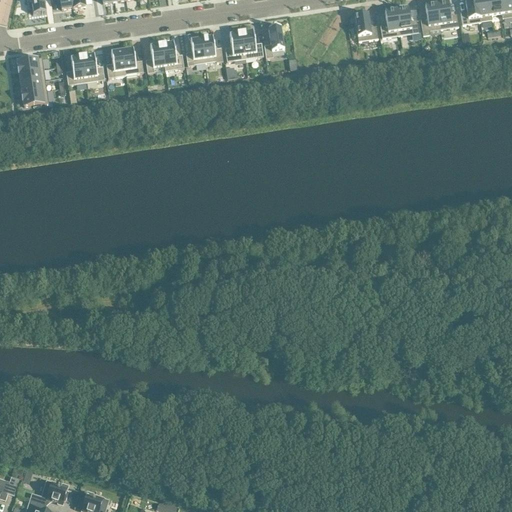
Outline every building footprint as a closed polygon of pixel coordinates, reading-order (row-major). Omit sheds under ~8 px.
[(28,0),(29,5),(31,4),(33,16),(46,14),(44,0),(47,0),(28,0)] [(72,0),(59,0),(62,11),(73,10),(72,0)] [(72,0),(73,10),(85,9),(84,0),(72,0)] [(477,1),(477,0),(465,2),(467,14),(461,15),(462,27),(481,25),(481,24),(480,24),(477,1)] [(491,18),(488,0),(482,0),(477,1),(480,24),(481,24),(492,23),(491,18)] [(502,16),(499,0),(488,0),(491,18),(502,16)] [(511,5),(511,0),(499,0),(502,16),(503,21),(511,19),(511,5)] [(448,4),(437,6),(440,32),(459,29),(457,17),(450,18),(448,4)] [(440,32),(437,6),(425,8),(427,21),(421,22),(423,39),(430,38),(429,34),(440,32)] [(408,10),(397,12),(400,38),(418,35),(417,23),(410,24),(408,10)] [(400,38),(397,12),(385,14),(387,27),(380,28),(382,41),(400,38)] [(358,44),(359,44),(378,41),(376,29),(370,30),(368,16),(355,18),(356,25),(354,25),(355,33),(357,33),(358,38),(358,44)] [(284,52),(281,29),(278,30),(278,28),(271,29),(271,31),(268,31),(271,47),(264,48),(266,61),(273,60),(273,54),(284,52)] [(253,33),(241,35),(245,62),(264,59),(262,45),(255,46),(253,33)] [(245,62),(241,35),(240,35),(240,34),(232,35),(233,36),(229,37),(231,50),(225,51),(227,64),(245,62)] [(213,39),(202,41),(205,66),(216,64),(216,65),(223,64),(221,50),(214,51),(213,39)] [(205,66),(202,41),(190,43),(192,54),(186,55),(188,69),(195,68),(195,67),(205,66)] [(163,47),(162,47),(165,69),(165,73),(184,71),(182,57),(176,58),(174,45),(171,45),(170,44),(163,45),(163,47)] [(165,69),(162,47),(150,49),(152,62),(145,63),(147,76),(155,75),(154,70),(165,69)] [(133,51),(122,53),(126,77),(143,75),(142,63),(135,64),(133,51)] [(126,77),(122,53),(111,54),(113,66),(106,67),(108,81),(126,78),(126,77)] [(86,85),(82,59),(81,59),(81,57),(73,58),(74,60),(71,60),(72,73),(66,74),(68,88),(86,85)] [(94,57),(82,59),(86,85),(105,82),(103,69),(96,70),(94,57)] [(26,62),(18,64),(18,69),(19,76),(44,72),(42,60),(34,61),(34,60),(26,61),(26,62)] [(44,72),(19,76),(20,76),(21,86),(45,83),(44,72)] [(45,83),(21,86),(23,96),(22,96),(22,97),(47,93),(45,83)] [(47,93),(22,97),(23,104),(24,103),(24,109),(33,107),(33,109),(41,108),(41,106),(49,105),(47,93)] [(0,497),(6,499),(5,502),(5,503),(8,494),(14,496),(19,482),(12,480),(10,485),(0,481),(0,497)] [(32,496),(30,503),(46,508),(43,507),(45,501),(62,507),(64,503),(66,503),(68,494),(66,494),(68,490),(47,483),(42,499),(32,496)] [(105,511),(109,503),(88,496),(86,500),(84,499),(82,508),(84,509),(82,511),(105,511)] [(46,508),(30,503),(27,511),(41,511),(43,507),(46,508)] [(159,505),(157,511),(159,511),(176,511),(178,509),(170,506),(160,503),(159,505)]
